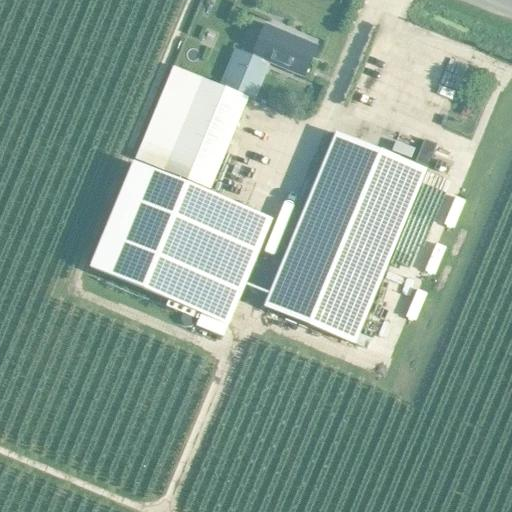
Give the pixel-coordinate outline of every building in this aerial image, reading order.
[(302,77),(315,45),(264,24),(251,56),(302,77)] [(208,190),(253,83),(233,75),(227,89),(172,67),(134,159),(208,190)] [(353,344),(424,171),(335,134),(263,307),(353,344)] [(435,145),(423,140),(414,162),(426,167),(435,145)] [(466,202),(481,166),(463,158),(448,194),(466,202)] [(89,268),(200,314),(196,325),(221,336),(269,220),(132,164),(89,268)] [(466,202),(485,209),(500,173),(481,166),(466,202)] [(448,247),(466,202),(448,194),(429,240),(448,247)] [(466,255),(485,209),(466,202),(448,247),(466,255)] [(429,240),(411,285),(429,293),(448,247),(429,240)] [(429,293),(447,300),(466,255),(448,247),(429,293)] [(392,331),(410,338),(429,293),(411,285),(392,331)] [(447,300),(429,293),(410,338),(428,346),(447,300)] [(248,367),(266,375),(281,338),(263,331),(248,367)] [(410,338),(392,331),(373,376),(391,384),(410,338)] [(309,350),(281,338),(266,375),(294,386),(309,350)] [(410,391),(428,346),(410,338),(391,384),(410,391)] [(321,397),(336,361),(309,350),(294,386),(321,397)] [(321,397),(349,409),(364,372),(336,361),(321,397)] [(373,376),(364,372),(349,409),(376,420),(391,384),(373,376)] [(376,420),(395,428),(410,391),(391,384),(376,420)]
